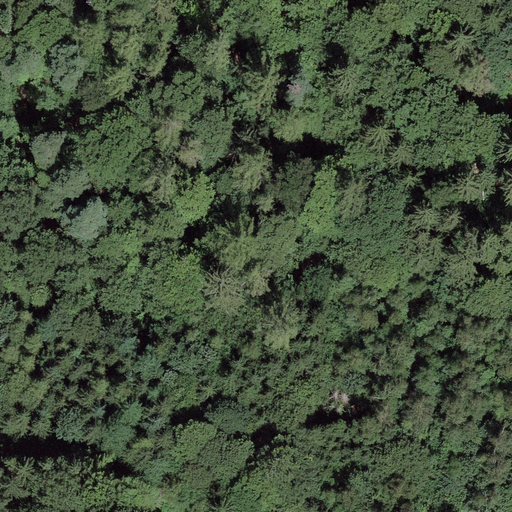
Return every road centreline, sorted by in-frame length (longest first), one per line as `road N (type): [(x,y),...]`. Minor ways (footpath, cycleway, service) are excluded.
road 1 (track): [(0,33),(119,27),(227,0)]
road 2 (track): [(150,511),(137,494),(72,458),(0,454)]
